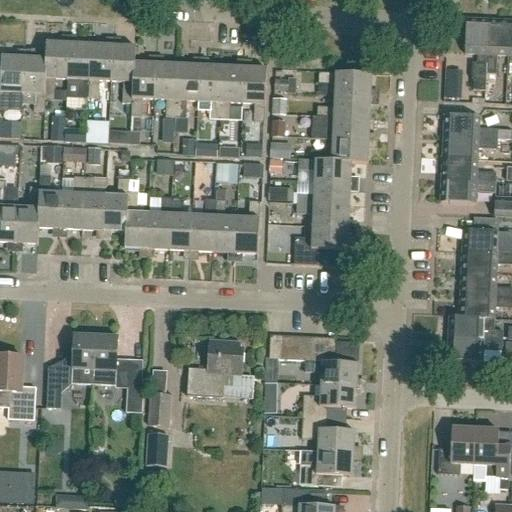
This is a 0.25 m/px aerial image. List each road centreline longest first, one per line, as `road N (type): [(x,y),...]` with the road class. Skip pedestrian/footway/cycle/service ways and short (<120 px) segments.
road 1 (residential): [(397,308),(0,289)]
road 2 (residential): [(397,308),(404,24)]
road 3 (residential): [(404,24),(217,15),(193,0)]
